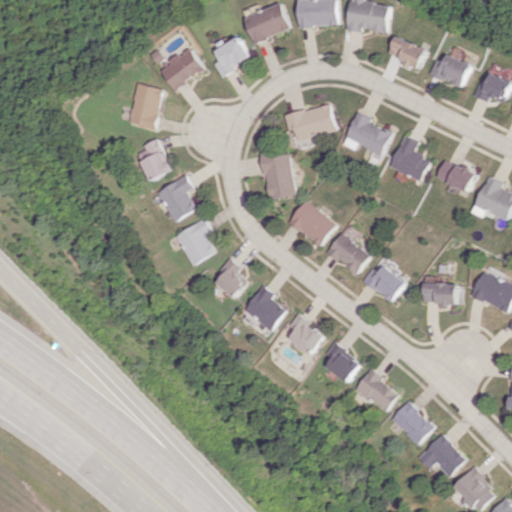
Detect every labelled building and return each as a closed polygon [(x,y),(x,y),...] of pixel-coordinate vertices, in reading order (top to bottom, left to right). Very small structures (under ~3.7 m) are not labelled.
[(343,25),(342,0),(301,0),(303,27),(343,25)] [(395,4),(369,2),(369,0),(354,0),(351,30),(368,31),(368,29),(392,32),(395,4)] [(248,16),(256,43),(295,30),(286,3),(248,16)] [(255,58),(243,36),(218,50),(223,60),(217,63),(224,75),(255,58)] [(392,55),(424,67),(431,48),(399,36),(392,55)] [(208,69),(193,48),(182,55),(162,68),(177,90),(208,69)] [(433,73),(465,88),(475,65),(451,54),(447,62),(440,59),(433,73)] [(505,102),(511,86),(511,79),(489,70),(478,96),(491,101),(493,97),(505,102)] [(165,88),(138,82),(129,123),(156,129),(165,88)] [(289,115),(293,130),(300,128),(304,141),(343,130),(336,103),(289,115)] [(351,138),(378,150),(375,156),(385,161),(398,131),(375,121),(377,118),(362,111),(351,138)] [(423,141),(409,134),(394,167),(426,181),(436,160),(418,152),(423,141)] [(174,170),(159,140),(136,150),(151,181),(174,170)] [(266,154),(274,200),(302,195),(294,150),(266,154)] [(440,177),(471,192),(480,173),(449,159),(440,177)] [(189,191),(194,188),(187,175),(158,191),(175,222),(199,209),(189,191)] [(508,223),(511,213),(511,191),(503,188),(505,182),(490,176),(476,209),(508,223)] [(324,247),(342,225),(311,199),(293,222),(324,247)] [(217,252),(208,234),(214,231),(207,218),(176,234),(192,265),(217,252)] [(331,251),(362,274),(376,255),(346,232),(331,251)] [(239,272),(243,268),(233,258),(214,279),(235,298),(250,282),(239,272)] [(396,303),(412,283),(390,265),(383,273),(377,268),(368,280),(396,303)] [(511,282),(485,272),(475,297),(511,311),(511,282)] [(427,303),(461,304),(461,283),(428,282),(427,303)] [(289,309),(274,298),(278,293),(265,284),(246,311),(274,331),(289,309)] [(329,333),(299,314),(292,326),(298,330),(291,340),(315,355),(329,333)] [(334,358),(327,367),(349,383),(365,361),(336,341),(327,354),(334,358)] [(402,392),(371,370),(357,390),(389,412),(402,392)] [(393,419),(420,445),(437,427),(410,401),(393,419)] [(470,459),(444,433),(420,457),(431,468),(437,462),(452,477),(470,459)] [(456,486),(480,511),(501,493),(476,467),(456,486)] [(511,511),(511,501),(508,498),(494,511),(511,511)]
